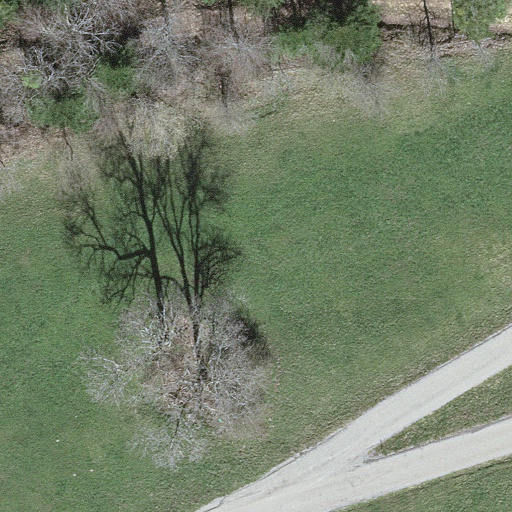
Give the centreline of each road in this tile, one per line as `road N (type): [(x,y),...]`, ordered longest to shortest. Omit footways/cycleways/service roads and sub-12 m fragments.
road 1 (track): [(0,26),(511,28)]
road 2 (unclassified): [(511,339),(228,511)]
road 3 (unclassified): [(252,511),(511,431)]
